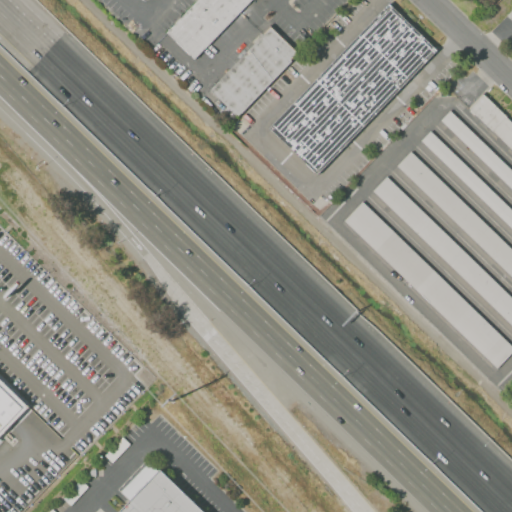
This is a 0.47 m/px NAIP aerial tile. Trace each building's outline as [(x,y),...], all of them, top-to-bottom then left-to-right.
[(166,33),(196,0),(249,0),(194,59),(166,33)] [(268,127),(387,3),(435,49),(316,173),(268,127)] [(209,90),(269,27),(297,53),(237,117),(209,90)] [(511,151),(466,107),(480,93),(511,123),(511,151)] [(511,188),(440,119),(449,110),(511,170),(511,188)] [(511,227),(421,139),(429,131),(511,211),(511,227)] [(511,277),(397,166),(410,152),(511,250),(511,277)] [(511,324),(372,190),(385,176),(511,298),(511,324)] [(344,221),(363,201),(511,345),(511,351),(496,368),(344,221)] [(0,435),(27,407),(0,380),(0,435)] [(204,511),(160,469),(157,471),(148,463),(120,491),(130,501),(119,511),(204,511)]
